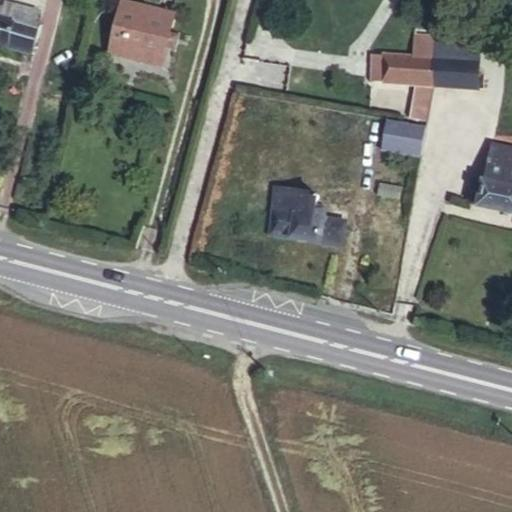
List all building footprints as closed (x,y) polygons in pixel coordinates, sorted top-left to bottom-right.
[(0,0),(0,25),(35,36),(45,0),(20,0),(19,3),(4,0),(0,0)] [(189,0),(137,0),(129,31),(176,46),(189,0)] [(437,68),(439,47),(392,42),(390,63),(437,68)] [(470,50),(439,47),(437,68),(468,72),(470,50)] [(412,106),(433,110),(434,95),(413,92),(412,106)] [(387,130),(428,137),(433,110),(412,106),(392,103),(387,130)] [(511,195),(511,162),(509,162),(484,156),(477,186),(511,195)] [(286,168),(282,186),(292,187),(301,189),(302,196),(317,198),(321,185),(324,174),(286,168)] [(292,187),(285,222),(340,232),(348,190),(321,185),(317,198),(302,196),(301,189),(292,187)] [(292,187),(282,186),(276,220),(285,222),(292,187)] [(348,190),(340,232),(347,234),(355,191),(348,190)]
